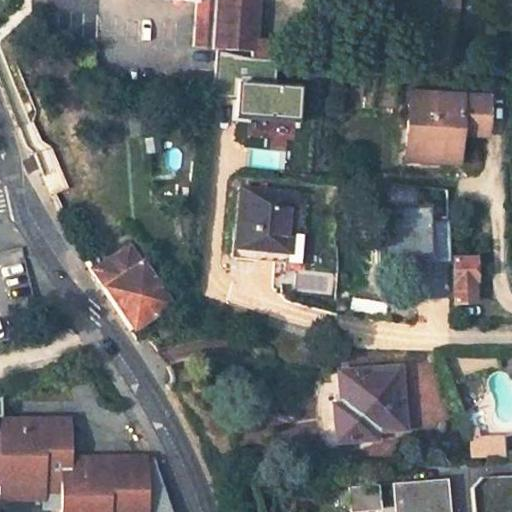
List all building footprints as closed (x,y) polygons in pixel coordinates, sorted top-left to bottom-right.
[(194,0),(195,2),(191,50),(213,54),(213,50),(250,53),(254,0),(194,0)] [(473,54),(455,52),(453,75),(471,76),(473,54)] [(487,100),(409,96),(405,151),(419,152),(418,165),(439,167),(438,159),(456,161),(458,140),(459,135),(485,136),(487,100)] [(419,152),(405,151),(404,164),(418,165),(419,152)] [(456,161),(438,159),(439,167),(455,168),(456,161)] [(293,201),(243,194),(235,252),(257,256),(255,265),(283,270),(293,201)] [(138,244),(129,249),(138,263),(147,256),(138,244)] [(129,249),(90,275),(131,330),(168,306),(138,263),(129,249)] [(472,263),(454,262),(454,305),(473,306),(472,263)] [(61,360),(68,378),(92,372),(76,352),(61,360)] [(406,372),(345,377),(347,409),(337,411),(340,444),(381,441),(381,435),(410,431),(406,372)] [(63,485),(63,511),(148,511),(149,454),(70,455),(70,419),(0,420),(0,492),(44,491),(44,486),(63,485)] [(490,458),(489,446),(486,447),(486,438),(480,438),(481,459),(490,458)] [(510,464),(510,445),(489,446),(490,458),(481,459),(481,466),(510,464)] [(149,454),(148,511),(176,511),(156,455),(149,454)] [(360,509),(386,509),(386,490),(359,490),(360,509)] [(406,508),(455,508),(455,490),(406,490),(406,508)]
